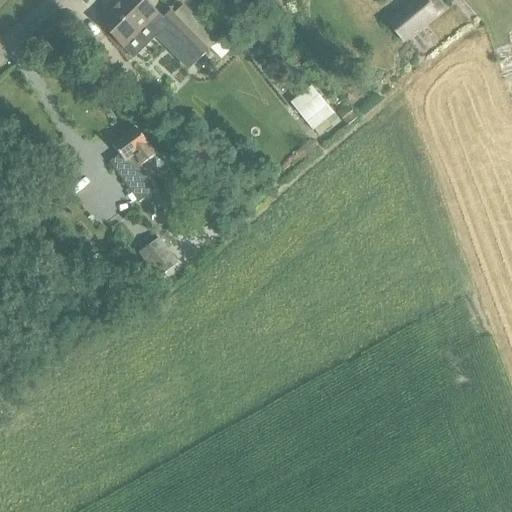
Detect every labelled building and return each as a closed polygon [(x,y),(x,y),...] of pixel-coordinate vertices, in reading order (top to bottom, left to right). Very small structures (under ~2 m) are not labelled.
[(123,46),(132,55),(157,31),(147,22),(157,12),(144,0),(115,0),(96,19),(123,46)] [(416,0),(387,24),(402,42),(442,9),(434,0),(416,0)] [(182,4),(174,12),(208,47),(216,39),(182,4)] [(208,47),(174,12),(170,8),(157,20),(195,60),(208,48),(208,47)] [(508,84),(511,82),(511,50),(501,53),(508,84)] [(314,128),(319,134),(331,125),(332,127),(340,121),(311,85),(290,102),(312,130),(314,128)] [(133,127),(110,144),(118,155),(123,161),(113,167),(137,202),(153,190),(138,169),(139,168),(155,156),(133,127)] [(138,252),(157,278),(178,263),(158,237),(138,252)]
